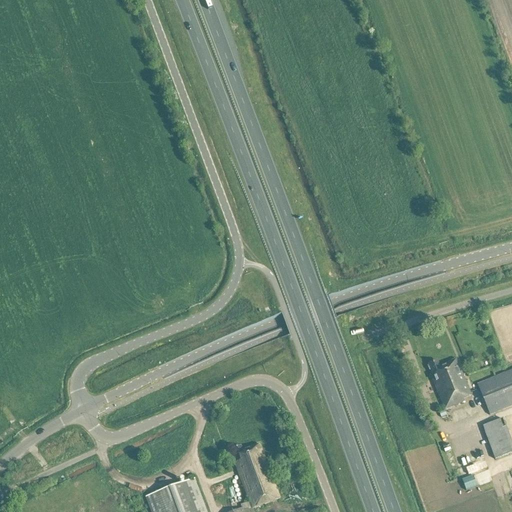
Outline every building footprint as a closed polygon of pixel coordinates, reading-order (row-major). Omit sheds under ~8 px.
[(471,399),(457,361),(440,368),(438,362),(429,366),(429,367),(428,368),(430,372),(431,372),(433,377),(430,378),(444,412),(464,404),(463,402),(471,399)] [(489,416),(511,407),(511,372),(477,386),(489,416)] [(495,461),(511,454),(511,447),(503,421),(483,428),(495,461)] [(281,500),(261,445),(244,451),(242,447),(233,450),(238,463),(236,464),(250,503),(242,506),(243,510),(236,511),(254,511),(254,510),(281,500)] [(474,476),(463,479),(466,490),(478,487),(474,476)] [(205,511),(194,480),(146,498),(151,511),(205,511)]
